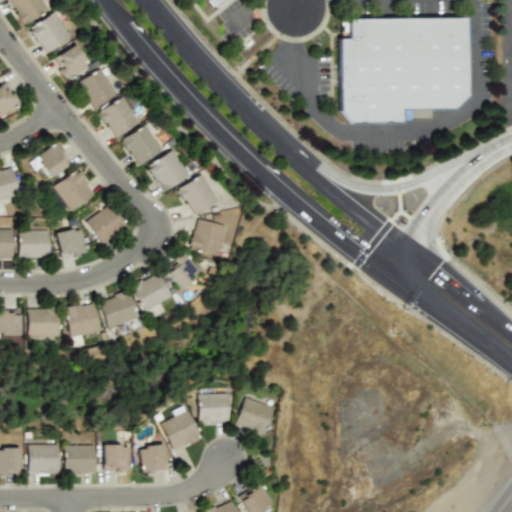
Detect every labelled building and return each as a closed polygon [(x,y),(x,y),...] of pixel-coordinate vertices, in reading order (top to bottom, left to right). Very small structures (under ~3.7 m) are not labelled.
[(7,0),(23,23),(45,9),(39,0),(7,0)] [(201,0),(211,12),(224,0),(201,0)] [(68,36),(51,11),(26,28),(43,53),(68,36)] [(341,125),(331,113),(331,40),(340,40),(340,19),(458,19),(458,95),(449,110),(400,110),(400,125),(341,125)] [(65,78),(86,65),(72,44),(51,57),(65,78)] [(92,108),(115,90),(97,67),(74,83),(92,108)] [(0,84),(0,113),(16,105),(4,82),(0,84)] [(96,110),(112,137),(138,120),(122,94),(96,110)] [(137,166),(163,146),(144,122),(118,141),(137,166)] [(28,160),(37,173),(43,169),(48,176),(67,163),(53,142),(28,160)] [(162,192),(187,174),(169,149),(144,167),(162,192)] [(0,199),(17,195),(9,165),(0,167),(0,199)] [(48,188),(65,213),(93,193),(75,168),(48,188)] [(215,198),(199,173),(174,189),(191,215),(215,198)] [(100,245),(125,227),(108,202),(82,220),(100,245)] [(222,225),(193,218),(186,248),(215,255),(222,225)] [(78,226),(52,232),(58,259),(84,253),(78,226)] [(11,228),(0,228),(0,258),(11,258),(11,228)] [(15,230),(15,258),(47,258),(47,230),(15,230)] [(198,272),(180,251),(161,268),(179,289),(198,272)] [(164,309),(159,299),(168,294),(156,270),(127,285),(144,319),(164,309)] [(95,299),(104,328),(134,319),(126,290),(95,299)] [(77,334),(97,331),(92,300),(61,306),(68,347),(79,345),(77,334)] [(24,335),(56,335),(56,306),(24,306),(24,335)] [(0,334),(17,334),(17,309),(0,309),(0,334)] [(226,421),(226,393),(196,393),(196,421),(226,421)] [(262,436),(271,406),(242,396),(232,426),(262,436)] [(169,449),(198,437),(185,406),(156,418),(169,449)] [(25,473),(56,473),(56,443),(25,443),(25,473)] [(92,443),(61,443),(61,472),(92,472),(92,443)] [(126,470),(126,443),(100,443),(100,470),(126,470)] [(136,445),(138,471),(163,468),(161,443),(136,445)] [(0,473),(18,473),(18,447),(0,447),(0,473)] [(234,495),(244,511),(257,511),(271,504),(256,481),(234,495)] [(199,509),(200,511),(235,511),(230,498),(199,509)]
